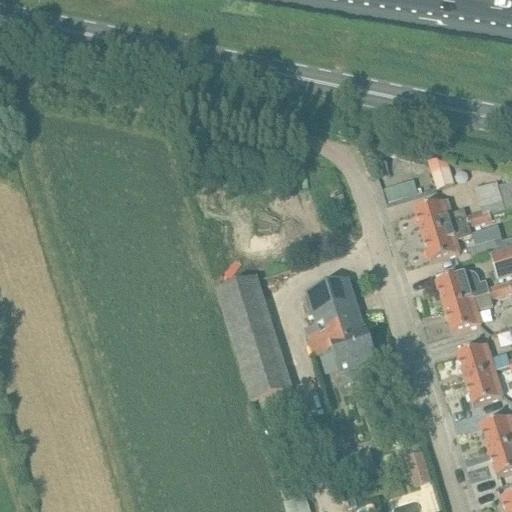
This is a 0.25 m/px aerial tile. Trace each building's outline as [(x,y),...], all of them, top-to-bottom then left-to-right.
[(427,161),(437,192),(455,186),(448,164),(427,161)] [(492,216),(511,210),(511,175),(504,174),(507,184),(498,187),(497,184),(475,191),(482,214),(482,215),(491,212),(492,216)] [(389,204),(418,195),(414,181),(385,190),(389,204)] [(482,226),(479,216),(482,215),(482,214),(465,219),(463,212),(453,216),(449,202),(415,213),(423,239),(469,224),(470,230),(482,226)] [(492,216),(491,212),(482,215),(479,216),(482,226),(492,223),(490,217),(492,216)] [(470,230),(469,224),(423,239),(431,264),(460,255),(456,242),(472,237),(470,230)] [(505,252),(511,249),(511,239),(502,243),(505,252)] [(490,257),(505,252),(502,243),(501,240),(470,249),(474,261),(490,256),(490,257)] [(511,249),(505,252),(490,257),(499,284),(511,279),(511,249)] [(436,285),(444,311),(489,297),(491,302),(501,299),(498,288),(488,291),(486,284),(481,286),(480,283),(479,281),(478,278),(476,276),(472,275),(468,275),(436,285)] [(217,294),(252,405),(292,392),(257,281),(217,294)] [(341,377),(357,372),(377,366),(366,330),(364,331),(348,282),(306,295),(312,314),(317,328),(306,331),(315,359),(334,353),(341,377)] [(498,288),(501,299),(511,295),(511,292),(510,284),(498,288)] [(493,308),(491,302),(489,297),(444,311),(452,336),(481,327),(477,313),(493,308)] [(465,383),(495,374),(510,369),(511,373),(511,362),(508,363),(506,357),(491,362),(487,348),(457,357),(465,383)] [(495,374),(465,383),(473,408),(503,399),(495,374)] [(481,428),(489,454),(511,446),(511,424),(510,419),(481,428)] [(511,446),(489,454),(497,480),(511,475),(511,446)] [(388,500),(391,511),(425,511),(440,507),(421,447),(400,454),(412,492),(388,500)] [(344,458),(351,480),(375,473),(369,450),(344,458)] [(511,511),(511,497),(501,500),(504,511),(511,511)] [(287,511),(309,511),(306,499),(285,505),(287,511)]
